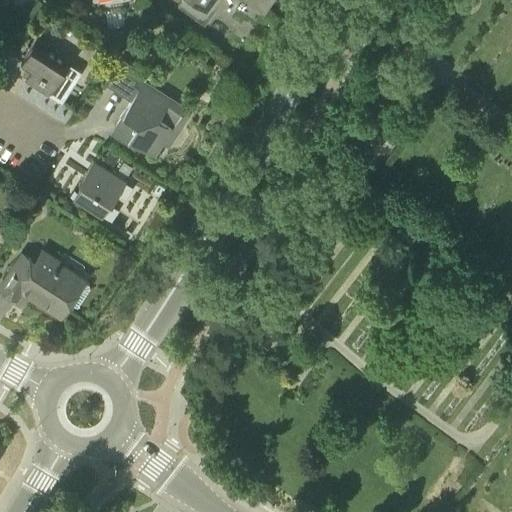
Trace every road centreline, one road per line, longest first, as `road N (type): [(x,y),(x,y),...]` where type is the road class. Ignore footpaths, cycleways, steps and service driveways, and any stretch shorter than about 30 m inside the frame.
road 1 (tertiary): [(111,381),(308,67),(341,0)]
road 2 (tertiary): [(224,511),(114,435)]
